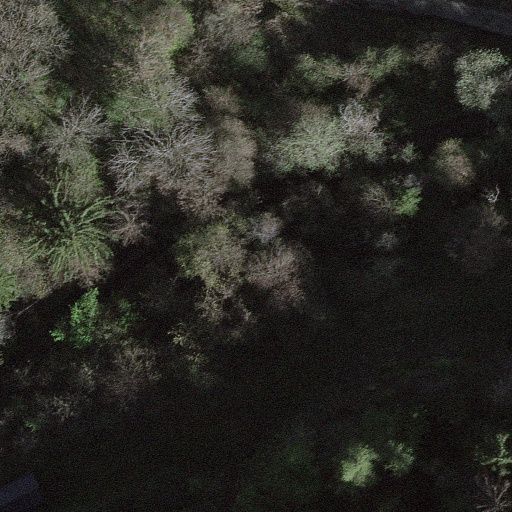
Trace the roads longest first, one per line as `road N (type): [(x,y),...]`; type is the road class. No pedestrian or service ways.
road 1 (track): [(511,112),(231,197),(168,225),(110,270),(0,383)]
road 2 (track): [(0,509),(237,412),(356,340),(511,303)]
